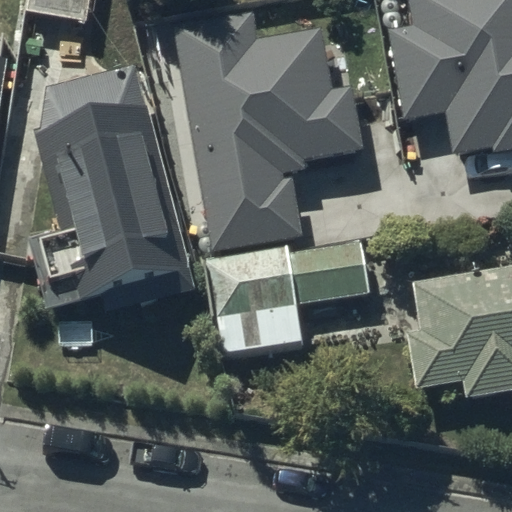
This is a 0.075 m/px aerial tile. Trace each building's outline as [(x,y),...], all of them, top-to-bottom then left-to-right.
[(31,0),(27,26),(90,37),(96,0),(31,0)] [(394,49),(405,139),(446,134),(451,173),(511,165),(511,0),(425,0),(412,2),(418,46),(394,49)] [(255,33),(178,46),(215,271),(303,257),(292,194),(304,192),(302,179),(363,169),(353,110),(330,114),(320,51),(259,61),(255,33)] [(48,153),(35,155),(62,253),(30,262),(50,334),(75,328),(79,341),(194,309),(134,92),(49,116),(48,153)] [(361,263),(216,279),(226,371),(299,363),(294,324),(366,316),(361,263)] [(511,292),(417,308),(423,357),(412,358),(418,408),(463,403),(466,420),(511,414),(511,292)]
